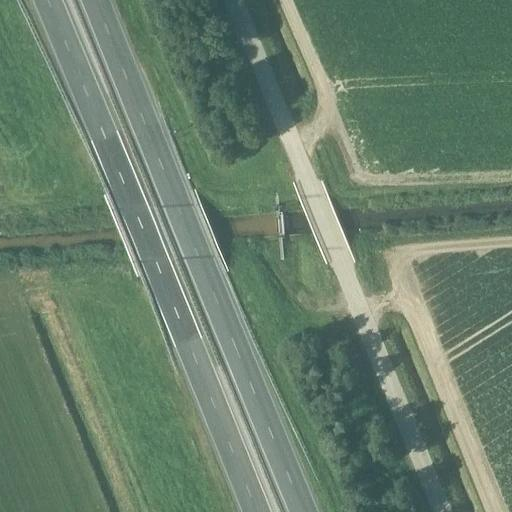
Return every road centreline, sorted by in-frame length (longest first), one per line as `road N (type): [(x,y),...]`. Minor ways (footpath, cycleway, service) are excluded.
road 1 (trunk): [(46,0),(257,511)]
road 2 (trunk): [(302,511),(93,0)]
road 3 (unclassified): [(442,511),(233,0)]
